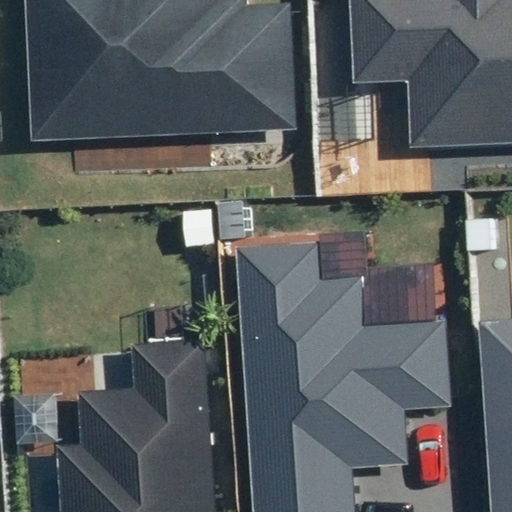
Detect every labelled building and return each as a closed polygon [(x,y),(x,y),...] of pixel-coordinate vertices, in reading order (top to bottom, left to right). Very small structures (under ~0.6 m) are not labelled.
[(35,0),(42,142),(310,130),(304,4),(259,6),(258,0),(35,0)] [(421,150),(511,145),(511,0),(362,0),(366,85),(418,83),(421,150)] [(355,511),(352,468),(408,465),(405,410),(452,407),(447,321),(362,326),(359,279),(319,282),(317,242),(236,247),(252,511),(355,511)] [(511,511),(511,320),(490,322),(501,511),(511,511)] [(226,511),(216,340),(142,344),(145,387),(89,391),(92,444),(68,446),(72,511),(226,511)]
